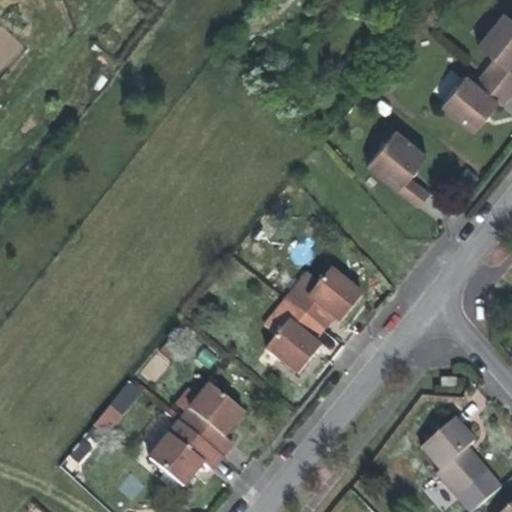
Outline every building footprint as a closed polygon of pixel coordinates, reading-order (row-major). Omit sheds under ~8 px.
[(511,20),(503,13),(476,45),(493,59),(483,71),(511,93),(511,91),(511,73),(508,70),(511,64),(511,20)] [(465,76),(440,105),(472,132),(498,104),(500,106),(511,93),(483,71),(474,82),(465,76)] [(395,131),(366,165),(418,207),(428,193),(408,177),(426,155),(395,131)] [(309,274),(286,300),(319,327),(330,315),(340,323),(362,296),(331,271),(320,282),(309,274)] [(286,300),(264,326),(276,336),(266,349),(298,375),(319,348),(309,339),(319,327),(286,300)] [(441,377),(440,387),(455,388),(455,378),(441,377)] [(129,379),(92,425),(105,436),(143,390),(129,379)] [(209,386),(178,423),(221,458),(233,445),(224,438),(243,414),(209,386)] [(454,420),(420,449),(439,472),(436,475),(457,500),(487,474),(466,449),(474,443),(454,420)] [(178,423),(148,460),(182,488),(201,464),(210,471),(221,458),(178,423)] [(70,453),(81,463),(95,446),(85,436),(70,453)]
